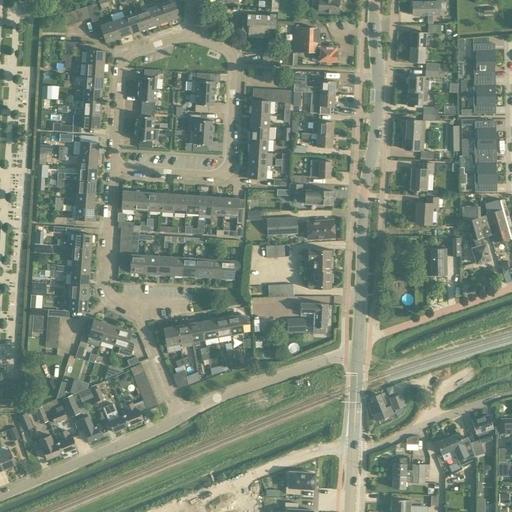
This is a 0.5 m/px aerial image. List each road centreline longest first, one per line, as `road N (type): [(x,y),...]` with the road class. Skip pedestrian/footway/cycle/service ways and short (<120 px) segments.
road 1 (tertiary): [(358,345),(361,204),(376,104),(374,0)]
road 2 (residential): [(109,171),(212,176),(231,168),(236,54),(193,30)]
road 3 (residential): [(0,493),(179,415)]
road 4 (residential): [(179,415),(358,345)]
road 5 (residential): [(193,30),(123,55),(109,171)]
road 6 (residential): [(196,499),(316,452),(352,449)]
road 7 (residential): [(358,345),(511,288)]
road 8 (residential): [(129,305),(111,297),(104,277),(109,171)]
road 9 (residential): [(352,449),(379,446),(488,400)]
road 10 (residential): [(179,415),(129,305)]
